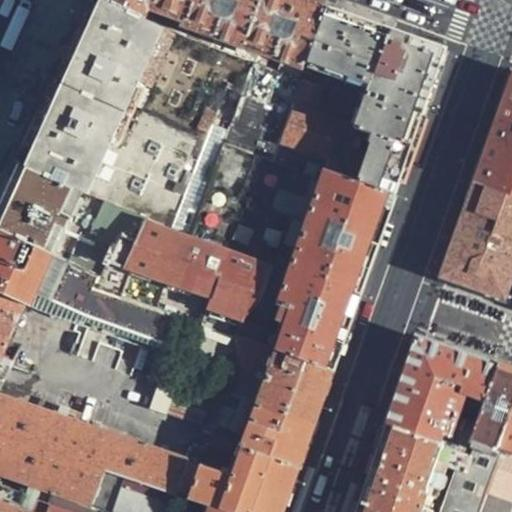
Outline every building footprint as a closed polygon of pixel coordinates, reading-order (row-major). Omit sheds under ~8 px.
[(145,19),(104,0),(91,0),(72,46),(27,149),(154,208),(183,222),(241,57),(182,35),(169,29),(145,19)] [(186,23),(194,0),(104,0),(145,19),(152,0),(160,0),(162,0),(162,6),(164,11),(175,15),(169,29),(182,35),(186,23)] [(194,0),(186,23),(246,44),(261,0),(194,0)] [(315,0),(261,0),(246,44),(305,65),(307,60),(326,4),(315,0)] [(414,35),(326,4),(307,60),(371,83),(356,125),(318,113),(326,87),(260,64),(234,138),(395,194),(402,174),(420,122),(447,47),(414,35)] [(511,86),(500,122),(479,182),(511,193),(511,86)] [(247,338),(333,368),(373,256),(395,194),(234,138),(202,230),(274,263),(290,270),(276,305),(283,308),(276,322),(285,325),(282,336),(241,321),(235,334),(247,338)] [(154,208),(27,149),(11,184),(0,207),(0,229),(57,255),(103,275),(123,227),(129,229),(133,221),(147,222),(154,208)] [(444,279),(511,302),(511,193),(479,182),(463,228),(444,279)] [(183,222),(154,208),(147,222),(133,221),(129,229),(123,227),(103,275),(99,285),(176,320),(203,333),(191,364),(232,382),(247,338),(235,334),(241,321),(246,307),(259,296),(274,263),(202,230),(183,222)] [(57,255),(0,229),(0,290),(26,303),(28,299),(35,302),(57,255)] [(103,275),(57,255),(35,302),(49,306),(52,298),(84,316),(99,285),(103,275)] [(176,320),(99,285),(84,316),(164,349),(176,320)] [(0,390),(1,391),(9,375),(16,363),(3,356),(27,304),(26,303),(0,290),(0,390)] [(28,299),(26,303),(27,304),(33,307),(35,302),(28,299)] [(35,302),(33,307),(39,309),(46,312),(49,306),(35,302)] [(229,387),(315,418),(326,387),(333,368),(247,338),(232,382),(229,387)] [(474,458),(506,371),(422,341),(412,371),(392,429),(465,454),(474,458)] [(198,429),(203,431),(219,386),(171,368),(153,415),(197,431),(198,429)] [(511,372),(506,371),(474,458),(465,454),(459,469),(444,511),(486,511),(511,439),(511,372)] [(221,504),(243,511),(282,511),(301,458),(315,418),(229,387),(213,434),(243,444),(240,455),(209,444),(205,452),(192,448),(188,458),(177,488),(182,490),(221,504)] [(188,458),(1,391),(0,393),(0,427),(76,455),(108,466),(116,468),(177,488),(188,458)] [(0,427),(0,471),(61,494),(76,455),(0,427)] [(459,469),(465,454),(392,429),(370,491),(362,511),(430,511),(447,465),(459,469)] [(511,511),(511,439),(486,511),(511,511)] [(108,466),(76,455),(61,494),(94,506),(108,466)] [(102,508),(116,468),(108,466),(94,506),(102,508)] [(243,511),(221,504),(218,511),(173,511),(182,490),(177,488),(116,468),(102,508),(100,511),(243,511)] [(0,511),(73,511),(0,486),(0,511)]
